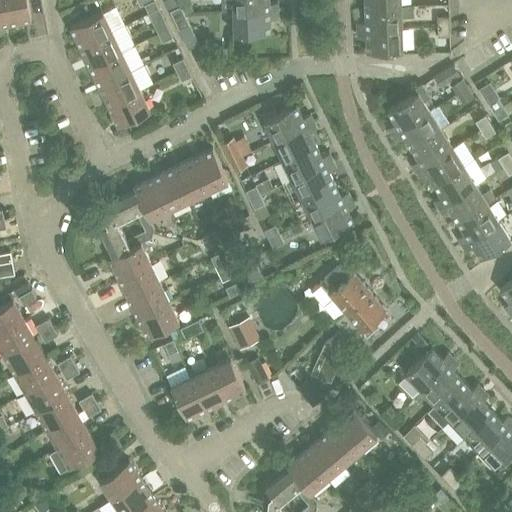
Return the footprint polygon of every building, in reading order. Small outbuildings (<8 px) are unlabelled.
[(5,0),(0,0),(0,22),(10,21),(5,0)] [(27,0),(5,0),(10,21),(31,17),(27,0)] [(159,6),(155,0),(148,0),(144,2),(148,11),(159,6)] [(173,0),(165,0),(169,9),(174,18),(185,12),(180,3),(176,6),(173,0)] [(268,0),(232,0),(233,9),(277,8),(277,0),(268,0)] [(357,20),(357,27),(401,26),(401,14),(413,14),(413,3),(400,4),(401,4),(365,6),(365,19),(357,20)] [(126,49),(139,45),(126,6),(114,10),(126,49)] [(277,8),(233,9),(234,32),(270,30),(269,16),(277,16),(277,8)] [(70,24),(80,44),(112,29),(102,9),(70,24)] [(185,12),(174,18),(188,47),(199,41),(185,12)] [(437,15),(437,25),(449,24),(449,14),(437,15)] [(153,22),(158,31),(169,26),(164,17),(153,22)] [(449,24),(437,25),(438,34),(450,34),(449,24)] [(169,26),(158,31),(162,40),(173,35),(169,26)] [(401,26),(357,27),(357,35),(366,35),(366,49),(402,48),(401,26)] [(112,29),(80,44),(89,64),(121,48),(112,29)] [(121,48),(89,64),(98,83),(131,68),(121,48)] [(172,61),(176,70),(187,65),(183,56),(172,61)] [(433,73),(441,86),(461,73),(453,61),(433,73)] [(141,68),(147,89),(160,86),(154,64),(141,68)] [(187,65),(176,70),(181,79),(192,73),(187,65)] [(131,68),(98,83),(108,103),(140,87),(131,68)] [(451,83),(448,85),(453,93),(468,84),(462,76),(451,83)] [(388,125),(392,132),(429,108),(423,99),(431,95),(422,81),(414,86),(416,91),(387,109),(395,121),(388,125)] [(468,84),(453,93),(454,94),(457,92),(462,100),(474,93),(468,84)] [(140,87),(108,103),(117,123),(150,107),(140,87)] [(488,101),(493,110),(503,103),(498,95),(488,101)] [(264,118),(273,138),(313,119),(310,112),(302,116),(296,102),(278,111),(264,118)] [(503,103),(493,110),(498,118),(508,111),(503,103)] [(261,112),(264,118),(278,111),(275,105),(261,112)] [(429,108),(392,132),(396,138),(403,134),(411,146),(441,127),(429,108)] [(475,119),(480,128),(490,121),(485,112),(475,119)] [(313,119),(273,138),(283,158),(315,142),(309,129),(317,126),(313,119)] [(490,121),(480,128),(485,135),(495,129),(490,121)] [(441,127),(411,146),(418,157),(411,162),(415,168),(452,145),(441,127)] [(222,141),(227,150),(231,159),(242,154),(233,136),(222,141)] [(315,142),(283,158),(292,177),(332,158),(329,151),(321,154),(315,142)] [(452,145),(415,168),(419,175),(426,171),(434,182),(464,163),(452,145)] [(212,146),(192,156),(207,188),(228,178),(212,146)] [(498,156),(503,164),(511,158),(511,155),(508,149),(498,156)] [(242,154),(231,159),(235,168),(246,162),(242,154)] [(192,156),(173,165),(188,197),(207,188),(192,156)] [(332,158),(292,177),(302,196),(334,181),(328,168),(335,165),(332,158)] [(511,158),(503,164),(509,173),(511,170),(511,158)] [(464,163),(434,182),(441,194),(434,198),(438,205),(475,182),(464,163)] [(173,165),(153,174),(169,206),(188,197),(173,165)] [(133,184),(135,188),(146,211),(138,215),(144,227),(153,231),(154,226),(149,216),(169,206),(153,174),(133,184)] [(334,181),(302,196),(311,216),(351,196),(348,189),(340,193),(334,181)] [(475,182),(438,205),(442,212),(449,207),(457,219),(487,200),(487,201),(496,195),(490,186),(481,191),(475,182)] [(246,188),(250,198),(261,192),(256,184),(246,188)] [(102,210),(101,213),(117,218),(136,208),(138,213),(137,214),(138,215),(146,211),(135,188),(108,201),(110,206),(102,210)] [(261,192),(250,198),(254,206),(265,201),(261,192)] [(351,196),(311,216),(321,236),(322,235),(337,228),(353,220),(347,207),(354,203),(351,196)] [(487,200),(457,219),(464,230),(457,235),(461,242),(498,218),(487,201),(487,200)] [(249,212),(240,216),(245,227),(254,223),(249,212)] [(117,218),(101,213),(100,215),(104,223),(100,226),(113,253),(135,242),(131,234),(130,234),(131,235),(126,238),(117,218)] [(498,218),(461,242),(465,248),(472,244),(480,256),(510,237),(498,218)] [(264,227),(268,237),(279,231),(275,222),(264,227)] [(135,242),(113,253),(108,255),(118,275),(150,260),(141,240),(151,235),(153,231),(144,227),(131,234),(135,242)] [(219,227),(210,231),(215,242),(224,237),(219,227)] [(337,228),(322,235),(325,242),(340,234),(337,228)] [(215,242),(210,231),(201,235),(206,246),(215,242)] [(279,231),(268,237),(272,245),(284,240),(279,231)] [(210,254),(214,263),(225,258),(221,249),(210,254)] [(251,283),(263,277),(252,255),(240,261),(251,283)] [(225,258),(214,263),(219,273),(230,267),(225,258)] [(150,260),(118,275),(127,295),(160,279),(150,260)] [(337,316),(345,309),(369,288),(353,269),(347,275),(338,264),(312,286),(337,316)] [(503,304),(509,310),(511,307),(511,276),(500,288),(510,299),(503,304)] [(160,279),(127,295),(137,314),(169,299),(160,279)] [(225,285),(230,295),(240,290),(236,280),(225,285)] [(36,295),(31,286),(18,294),(23,302),(36,295)] [(369,288),(345,309),(352,317),(325,341),(311,371),(330,379),(340,358),(337,355),(347,346),(344,343),(361,328),(366,334),(379,323),(374,317),(386,307),(369,288)] [(0,304),(0,329),(23,316),(12,297),(0,304)] [(169,299),(137,314),(146,334),(179,319),(169,299)] [(227,322),(238,344),(252,337),(242,315),(227,322)] [(23,316),(0,329),(0,346),(4,353),(34,335),(23,316)] [(35,323),(40,332),(53,324),(48,316),(35,323)] [(198,317),(189,321),(194,332),(203,328),(198,317)] [(194,332),(189,321),(180,325),(185,337),(194,332)] [(53,324),(40,332),(45,340),(57,332),(53,324)] [(34,335),(4,353),(14,371),(45,354),(34,335)] [(422,352),(431,344),(422,335),(413,344),(422,352)] [(164,341),(169,352),(178,348),(173,337),(164,341)] [(405,370),(407,372),(399,380),(413,394),(421,387),(421,386),(453,356),(447,350),(441,356),(431,346),(405,370)] [(57,361),(62,369),(75,362),(70,353),(57,361)] [(45,354),(14,371),(25,390),(56,372),(45,354)] [(230,355),(210,365),(226,397),(246,388),(230,355)] [(246,361),(257,382),(267,377),(257,356),(246,361)] [(421,386),(421,387),(435,402),(436,402),(462,377),(452,367),(458,362),(453,356),(421,386)] [(75,362),(62,369),(66,377),(79,369),(75,362)] [(210,365),(190,374),(206,406),(226,397),(210,365)] [(56,372),(25,390),(36,409),(67,391),(56,372)] [(206,406),(190,374),(170,384),(186,416),(206,406)] [(436,402),(435,402),(429,408),(444,424),(451,418),(483,387),(477,382),(471,387),(462,377),(436,402)] [(314,386),(305,393),(305,394),(307,395),(312,402),(312,403),(322,395),(314,386)] [(483,387),(451,418),(465,433),(491,409),(482,399),(488,393),(483,387)] [(67,391),(36,409),(47,427),(78,410),(67,391)] [(78,398),(83,406),(96,399),(91,391),(78,398)] [(96,399),(83,406),(88,414),(101,407),(96,399)] [(375,405),(381,411),(388,418),(396,410),(390,402),(383,409),(378,403),(375,405)] [(353,406),(336,421),(359,448),(376,434),(370,426),(353,406)] [(491,409),(465,433),(480,449),(511,418),(511,417),(507,413),(501,419),(491,409)] [(78,410),(47,427),(58,446),(88,428),(78,410)] [(396,410),(388,418),(394,425),(403,417),(396,410)] [(2,413),(0,413),(0,430),(9,425),(2,413)] [(370,426),(376,434),(381,439),(390,431),(379,418),(370,426)] [(511,418),(480,449),(496,465),(511,449),(511,430),(511,429),(511,418)] [(336,421),(320,434),(343,462),(359,448),(336,421)] [(88,428),(58,446),(69,465),(99,447),(88,428)] [(118,436),(113,428),(100,436),(104,444),(118,436)] [(320,434),(303,448),(326,476),(343,462),(320,434)] [(411,442),(418,449),(426,441),(419,434),(411,442)] [(426,441),(418,449),(424,457),(433,448),(426,441)] [(406,447),(400,453),(406,463),(414,457),(406,447)] [(286,463),(289,466),(305,485),(298,492),(307,502),(317,503),(317,499),(310,490),(326,476),(303,448),(286,463)] [(99,477),(112,496),(141,476),(129,458),(99,477)] [(440,473),(447,481),(456,472),(449,465),(440,473)] [(0,475),(2,479),(10,474),(5,466),(0,468),(0,475)] [(264,511),(296,511),(295,511),(288,511),(279,500),(295,486),(299,490),(297,491),(298,492),(305,485),(289,466),(266,486),(269,490),(262,496),(262,501),(268,508),(264,511)] [(456,472),(447,481),(454,488),(463,480),(456,472)] [(141,476),(112,496),(122,511),(126,511),(154,494),(141,476)] [(370,478),(362,485),(370,494),(378,487),(370,478)] [(370,494),(362,485),(355,491),(362,500),(370,494)] [(448,494),(440,485),(433,492),(441,501),(448,494)] [(11,500),(13,502),(17,508),(21,506),(25,503),(20,497),(17,492),(9,497),(11,500)] [(154,494),(126,511),(165,511),(166,511),(154,494)] [(311,511),(316,508),(317,503),(307,502),(296,511),(311,511)]
